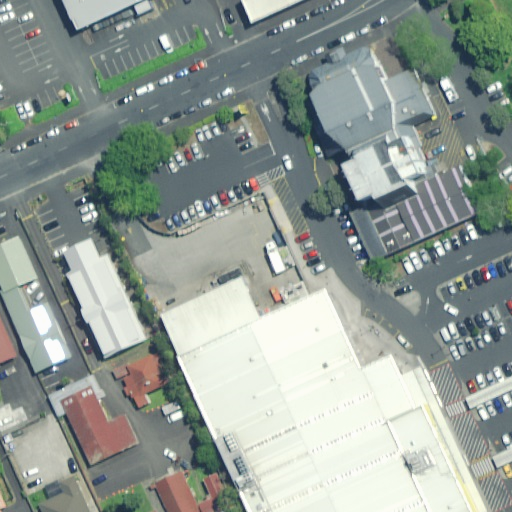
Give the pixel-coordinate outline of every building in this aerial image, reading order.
[(65,0),(79,32),(147,0),(65,0)] [(246,0),(255,23),(309,0),(246,0)] [(424,146),(415,127),(438,116),(427,93),(430,92),(425,81),(422,82),(416,69),(390,80),(382,65),(380,65),(372,49),(366,46),(349,54),(346,47),(327,56),(330,63),(314,70),(311,77),(319,93),(317,94),(319,97),(309,103),(316,120),(313,121),(329,157),(350,148),(354,151),(359,162),(352,165),(372,205),(354,213),(376,263),(485,212),(463,166),(439,177),(433,165),(427,168),(419,148),(424,146)] [(19,238),(0,246),(0,283),(3,290),(5,294),(20,287),(38,280),(19,238)] [(93,240),(65,253),(74,271),(67,274),(107,359),(148,340),(109,255),(102,258),(93,240)] [(245,278),(163,315),(182,357),(179,358),(250,511),(491,511),(425,367),(405,376),(396,356),(367,369),(346,323),(330,289),(277,313),(264,319),(245,278)] [(73,358),(49,303),(30,312),(20,287),(5,294),(3,290),(1,292),(37,374),(73,358)] [(0,365),(18,357),(0,316),(0,365)] [(160,352),(128,367),(133,376),(125,380),(128,387),(125,389),(129,397),(132,396),(133,399),(135,398),(140,409),(150,404),(146,396),(168,386),(167,384),(174,381),(160,352)] [(140,444),(126,414),(110,422),(99,399),(106,396),(103,390),(101,391),(93,376),(49,396),(59,418),(67,414),(92,467),(140,444)] [(10,413),(6,405),(0,407),(0,433),(26,422),(20,408),(10,413)] [(201,511),(183,472),(155,485),(167,511),(157,511),(154,511),(201,511)] [(218,474),(204,480),(211,496),(207,498),(208,501),(200,505),(203,511),(222,511),(233,507),(218,474)] [(91,511),(75,476),(60,483),(65,494),(40,505),(43,511),(91,511)]
